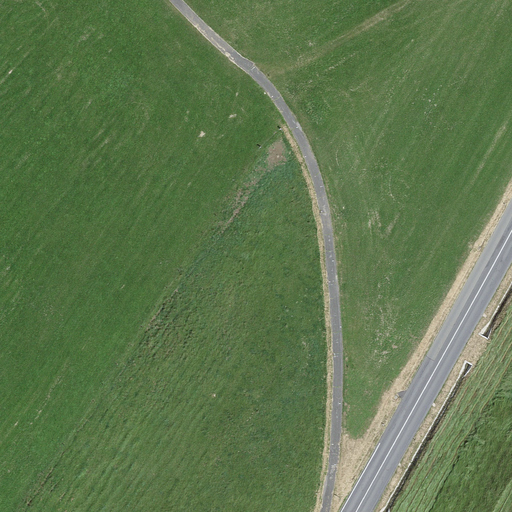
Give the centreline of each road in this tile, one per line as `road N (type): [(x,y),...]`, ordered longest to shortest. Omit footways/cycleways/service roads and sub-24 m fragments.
road 1 (unclassified): [(325,511),(338,372),(314,174),(287,114),(177,0)]
road 2 (secondary): [(356,511),(511,229)]
